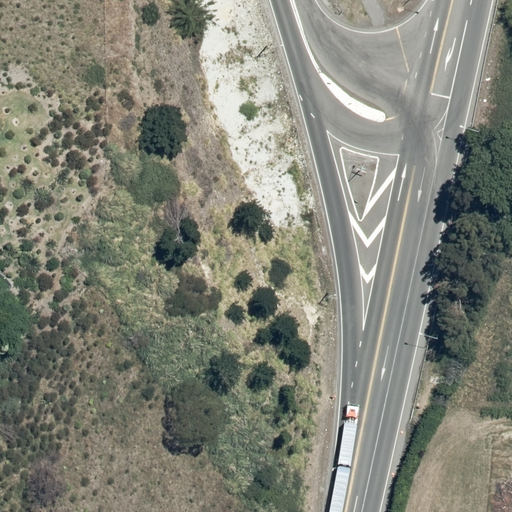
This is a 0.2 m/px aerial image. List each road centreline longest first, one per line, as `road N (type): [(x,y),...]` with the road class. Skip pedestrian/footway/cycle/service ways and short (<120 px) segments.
road 1 (trunk): [(362,441),(348,270),(303,75)]
road 2 (trunk): [(362,441),(440,96)]
road 3 (trunk): [(440,96),(382,139),(333,117),(303,75)]
road 4 (trunk): [(301,0),(328,41),(373,78),(440,96)]
